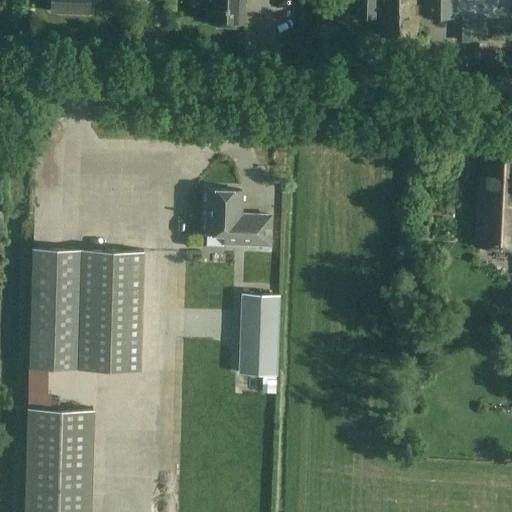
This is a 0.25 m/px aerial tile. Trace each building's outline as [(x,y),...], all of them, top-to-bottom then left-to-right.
[(51,0),(51,11),(87,13),(88,0),(51,0)] [(200,0),(200,2),(205,6),(207,6),(207,22),(243,23),(243,0),(200,0)] [(415,4),(415,0),(355,0),(355,18),(374,18),(374,12),(380,12),(380,36),(415,36),(415,13),(415,4)] [(415,4),(415,13),(423,14),(423,16),(455,16),(455,0),(423,0),(423,4),(415,4)] [(511,154),(481,153),(480,186),(478,186),(475,246),(511,248),(511,154)] [(269,244),(271,215),(241,214),(241,190),(207,188),(206,233),(224,234),(224,243),(269,244)] [(143,250),(81,248),(32,247),(28,367),(139,370),(143,250)] [(275,374),(278,293),(242,292),(239,373),(275,374)] [(27,406),(24,511),(89,511),(93,408),(27,406)]
